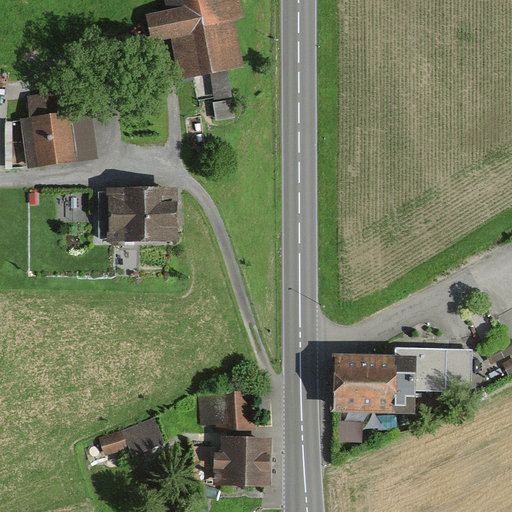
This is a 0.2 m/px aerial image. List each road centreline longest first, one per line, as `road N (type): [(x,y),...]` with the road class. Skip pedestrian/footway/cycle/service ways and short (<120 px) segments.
road 1 (secondary): [(296,0),(305,511)]
road 2 (track): [(0,181),(148,169),(191,178),(272,383),(298,390)]
